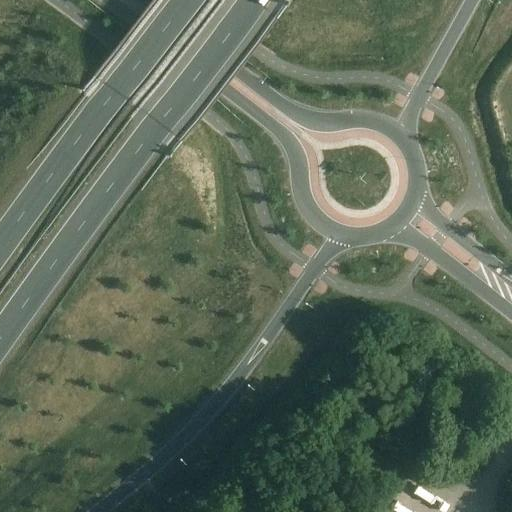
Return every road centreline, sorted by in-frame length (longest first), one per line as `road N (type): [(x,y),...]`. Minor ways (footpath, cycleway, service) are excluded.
road 1 (trunk): [(0,338),(256,0)]
road 2 (trunk): [(100,511),(203,417),(345,238)]
road 3 (secondary): [(104,0),(282,135),(308,212),(345,238)]
road 4 (trunk): [(185,0),(0,244)]
road 5 (secondary): [(402,139),(369,121),(294,116),(145,0)]
road 6 (trunk): [(402,139),(473,0)]
road 7 (secondary): [(392,226),(511,316)]
road 8 (secondary): [(511,282),(414,199)]
